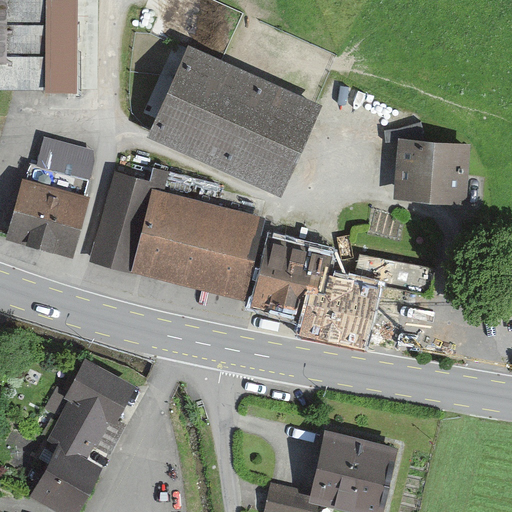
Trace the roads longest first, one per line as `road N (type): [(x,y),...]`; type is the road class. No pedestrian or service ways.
road 1 (unclassified): [(110,0),(114,128),(62,307)]
road 2 (primary): [(511,400),(225,348)]
road 3 (primary): [(225,348),(62,307)]
road 4 (unclassified): [(225,348),(220,418),(233,511)]
